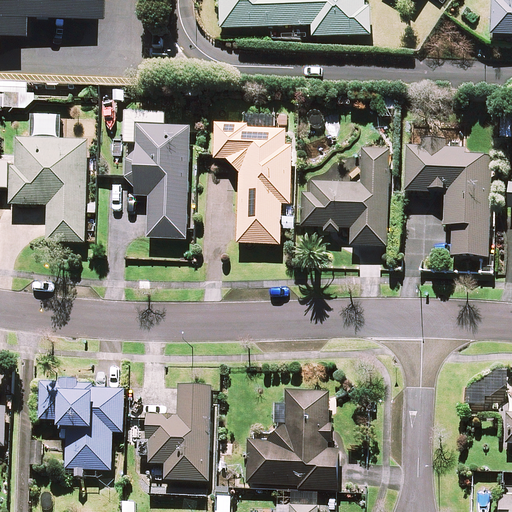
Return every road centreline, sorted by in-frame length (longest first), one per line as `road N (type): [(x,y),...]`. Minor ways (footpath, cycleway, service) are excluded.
road 1 (residential): [(421,318),(75,321),(0,308)]
road 2 (residential): [(511,77),(229,65),(195,43),(182,0)]
road 3 (residential): [(412,511),(421,318)]
